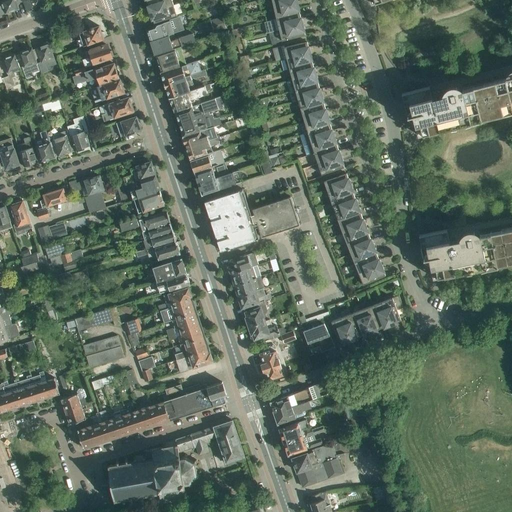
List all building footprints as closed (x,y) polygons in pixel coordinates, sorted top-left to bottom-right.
[(3,0),(0,1),(0,13),(1,15),(7,13),(9,13),(11,12),(12,11),(19,9),(17,4),(22,2),(21,0),(3,0)] [(148,7),(150,12),(173,5),(171,0),(152,0),(147,2),(149,7),(148,7)] [(271,0),(274,8),(298,3),(297,0),(271,0)] [(276,19),(300,13),(298,8),(299,8),(298,3),(274,8),(276,19)] [(177,15),(173,5),(150,12),(151,17),(152,17),(154,23),(177,15)] [(276,19),(264,22),(267,33),(269,32),(272,32),(279,30),(303,24),(302,18),(301,19),(300,13),(276,19)] [(156,27),(148,30),(151,40),(173,33),(181,30),(184,29),(180,17),(170,20),(157,25),(156,27)] [(222,17),(210,21),(214,32),(226,28),(222,17)] [(279,30),(272,32),(274,42),(278,41),(279,43),(283,42),(282,40),(305,35),(304,29),(305,29),(303,24),(279,30)] [(104,39),(103,38),(106,36),(106,34),(104,32),(101,31),(99,26),(94,28),(92,27),(90,28),(89,29),(79,33),(84,46),(104,39)] [(239,28),(232,30),(235,41),(243,39),(239,28)] [(224,39),(227,49),(225,49),(226,51),(234,48),(235,48),(228,30),(220,33),(222,40),(224,39)] [(152,42),(151,43),(152,47),(153,47),(156,54),(165,51),(174,48),(196,41),(193,33),(175,39),(173,33),(151,40),(152,42)] [(247,51),(243,39),(235,41),(240,53),(247,51)] [(36,48),(32,50),(35,57),(36,59),(40,57),(40,58),(41,61),(38,63),(41,73),(52,70),(51,66),(57,64),(53,53),(53,52),(54,51),(52,46),(51,43),(50,43),(46,41),(42,43),(42,46),(36,48)] [(166,53),(156,56),(162,72),(186,64),(182,51),(190,48),(189,44),(196,41),(174,48),(175,50),(166,53)] [(284,47),(284,45),(273,48),(276,61),(281,60),(286,58),(311,52),(309,47),(308,47),(307,42),(284,47)] [(112,50),(110,51),(108,45),(106,44),(85,51),(87,57),(83,59),(86,67),(112,58),(112,57),(114,56),(112,50)] [(20,54),(15,56),(17,61),(22,59),(23,62),(24,66),(22,67),(26,79),(35,76),(34,73),(40,71),(39,67),(36,59),(35,57),(32,50),(32,48),(31,48),(29,48),(27,49),(26,50),(19,52),(20,54)] [(234,48),(226,51),(230,61),(237,59),(234,48)] [(281,60),(284,71),(289,69),(312,63),(311,58),(312,57),(311,52),(286,58),(281,60)] [(9,76),(3,78),(6,88),(15,85),(13,77),(15,76),(13,70),(20,68),(15,54),(2,58),(9,76)] [(244,70),(249,68),(250,68),(246,55),(240,57),(244,70)] [(186,64),(162,72),(165,82),(164,82),(165,83),(190,74),(201,71),(197,60),(186,64)] [(85,67),(75,71),(76,75),(76,76),(77,75),(80,83),(95,78),(98,85),(91,88),(91,89),(106,83),(106,82),(109,81),(109,80),(119,77),(118,75),(119,75),(120,71),(117,68),(116,69),(114,63),(98,69),(98,68),(86,72),(85,68),(85,67)] [(292,80),(316,73),(315,68),(314,68),(312,63),(289,69),(292,80)] [(190,74),(165,83),(166,87),(167,87),(170,97),(195,89),(191,78),(193,78),(194,79),(206,75),(205,69),(201,71),(190,74)] [(511,69),(511,70),(510,71),(509,72),(510,77),(505,78),(463,89),(457,90),(456,86),(456,85),(455,85),(454,85),(452,85),(451,85),(449,86),(448,86),(447,87),(445,88),(446,89),(447,93),(432,97),(429,86),(402,93),(408,116),(413,114),(418,135),(511,111),(511,69)] [(318,84),(317,78),(318,78),(316,73),(292,80),(287,81),(289,92),(318,84)] [(252,78),(247,80),(251,91),(256,89),(252,78)] [(95,103),(102,100),(125,92),(123,86),(124,85),(122,79),(121,80),(120,79),(106,83),(91,89),(95,103)] [(195,89),(170,97),(175,112),(192,106),(201,103),(199,97),(208,94),(207,91),(211,89),(209,84),(195,89)] [(298,101),(322,94),(321,89),(320,89),(318,84),(289,92),(292,102),(298,101)] [(245,87),(233,91),(236,98),(248,93),(245,87)] [(324,105),(323,99),(324,99),(322,94),(298,101),(301,111),(324,105)] [(105,112),(102,113),(102,115),(104,121),(108,120),(124,114),(134,111),(132,104),(134,103),(132,97),(130,98),(129,97),(120,100),(103,105),(103,106),(105,112)] [(192,106),(175,112),(179,122),(202,114),(203,116),(210,114),(209,111),(224,106),(223,105),(222,103),(220,97),(206,102),(201,103),(192,106)] [(59,99),(49,102),(43,104),(44,110),(51,108),(52,111),(62,108),(59,99)] [(260,101),(260,100),(254,102),(255,104),(257,113),(264,111),(260,101)] [(324,105),(301,111),(304,122),(328,115),(327,110),(326,110),(324,105)] [(31,109),(26,110),(28,119),(34,118),(31,109)] [(266,116),(264,111),(257,113),(259,120),(260,120),(265,118),(266,116)] [(202,114),(179,122),(183,136),(215,126),(221,124),(219,117),(214,119),(212,113),(203,116),(202,114)] [(308,132),(330,125),(329,120),(330,120),(328,115),(304,122),(308,132)] [(84,131),(87,130),(83,116),(73,119),(75,124),(67,126),(70,135),(71,135),(73,143),(76,152),(84,150),(84,148),(89,146),(84,131)] [(140,129),(141,128),(141,127),(141,126),(141,125),(140,124),(140,123),(139,123),(138,123),(136,117),(116,123),(121,136),(140,130),(140,129)] [(335,135),(333,130),(332,130),(330,125),(308,132),(300,135),(303,145),(335,135)] [(215,126),(183,136),(187,148),(220,137),(219,135),(218,135),(217,132),(215,126)] [(42,138),(35,140),(35,141),(38,152),(41,161),(42,161),(43,162),(45,162),(47,161),(49,160),(49,159),(55,157),(54,154),(57,153),(52,136),(48,137),(46,130),(40,132),(42,138)] [(65,132),(52,136),(57,153),(59,156),(60,156),(62,157),(65,156),(66,154),(71,152),(68,142),(65,132)] [(314,153),(337,146),(335,141),(336,140),(335,135),(303,145),(307,156),(314,153)] [(38,162),(34,153),(31,141),(29,136),(24,138),(25,143),(17,146),(24,167),(25,166),(26,167),(27,168),(30,167),(32,165),(32,164),(38,162)] [(220,137),(187,148),(191,159),(212,151),(210,145),(220,142),(219,139),(220,139),(220,137)] [(4,140),(0,141),(0,150),(4,163),(7,172),(8,172),(8,173),(16,171),(15,170),(16,169),(20,167),(17,158),(11,138),(4,140)] [(318,164),(341,156),(340,151),(339,151),(337,146),(314,153),(318,164)] [(208,155),(191,161),(195,172),(226,163),(227,162),(227,161),(224,162),(220,149),(208,153),(208,155)] [(271,155),(269,156),(270,158),(272,168),(274,167),(281,165),(279,156),(278,153),(271,155)] [(341,156),(318,164),(321,174),(335,170),(344,167),(342,161),(343,161),(341,156)] [(132,174),(118,178),(120,184),(121,186),(155,175),(151,161),(130,168),(132,174)] [(226,163),(195,172),(199,183),(239,171),(239,170),(229,173),(226,163)] [(239,171),(199,183),(202,195),(237,183),(242,181),(239,171)] [(351,184),(349,179),(348,179),(346,173),(324,181),(327,192),(351,184)] [(121,186),(117,187),(122,203),(131,200),(129,192),(131,192),(133,199),(135,198),(160,190),(155,175),(121,186)] [(76,180),(69,182),(72,191),(78,190),(82,188),(84,196),(104,189),(104,188),(105,187),(104,183),(102,182),(100,176),(76,183),(76,180)] [(331,202),(354,194),(352,189),(353,189),(351,184),(327,192),(331,202)] [(45,199),(40,200),(43,208),(46,207),(66,200),(66,201),(71,199),(72,199),(70,194),(69,190),(64,191),(63,189),(44,195),(45,199)] [(251,215),(242,189),(204,201),(209,216),(210,216),(211,220),(216,236),(218,240),(217,240),(221,250),(228,248),(228,249),(230,248),(230,247),(258,238),(253,223),(256,222),(262,237),(300,225),(290,196),(252,209),(254,214),(251,215)] [(164,204),(160,190),(135,198),(139,212),(164,204)] [(101,192),(85,197),(85,198),(89,212),(106,207),(101,192)] [(354,194),(331,202),(335,213),(358,204),(357,199),(356,199),(354,194)] [(15,203),(10,205),(13,214),(16,224),(14,225),(17,232),(18,235),(26,232),(25,230),(32,228),(29,221),(23,200),(21,201),(21,200),(19,199),(16,200),(15,202),(15,203)] [(339,223),(361,214),(359,209),(360,209),(358,204),(335,213),(339,223)] [(4,206),(4,205),(3,205),(2,205),(1,205),(0,205),(0,231),(5,230),(4,229),(12,227),(8,216),(5,206),(4,206)] [(43,208),(37,210),(38,212),(40,219),(49,216),(47,209),(46,207),(43,208)] [(323,207),(317,209),(320,218),(326,216),(323,207)] [(137,218),(124,222),(120,223),(122,231),(141,225),(143,231),(171,223),(167,211),(157,214),(139,220),(141,225),(138,223),(137,218)] [(361,214),(339,223),(343,233),(366,224),(364,219),(363,220),(361,214)] [(151,238),(173,231),(171,223),(143,231),(144,236),(145,240),(143,240),(143,241),(151,238)] [(56,224),(49,227),(52,238),(60,236),(56,224)] [(369,235),(367,229),(368,229),(366,224),(343,233),(347,243),(369,235)] [(449,240),(447,229),(419,235),(424,257),(429,256),(433,277),(511,261),(511,227),(474,235),(474,230),(473,229),(471,229),(469,229),(466,230),(465,230),(464,231),(463,232),(464,237),(449,240)] [(176,240),(173,231),(151,238),(143,241),(146,249),(166,243),(176,240)] [(374,244),(372,239),(371,240),(369,235),(347,243),(351,254),(374,244)] [(154,247),(146,249),(147,254),(150,263),(159,260),(161,259),(180,254),(180,253),(177,242),(167,245),(156,248),(155,246),(154,247)] [(377,255),(375,250),(376,249),(374,244),(351,254),(355,264),(377,255)] [(81,250),(70,253),(72,261),(75,260),(76,260),(83,258),(81,250)] [(233,265),(228,267),(231,273),(252,266),(257,264),(258,264),(254,252),(253,253),(240,257),(231,260),(231,262),(233,265)] [(37,253),(21,258),(24,265),(36,261),(39,261),(37,253)] [(70,253),(61,256),(63,263),(72,261),(70,253)] [(382,264),(380,260),(379,260),(377,255),(355,264),(359,274),(382,264)] [(161,264),(152,267),(156,281),(157,281),(168,278),(173,276),(173,277),(176,276),(186,273),(182,258),(181,258),(163,264),(161,264)] [(72,261),(63,263),(65,270),(77,267),(76,260),(75,260),(72,261)] [(24,265),(21,266),(24,274),(39,269),(36,261),(24,265)] [(231,274),(230,276),(231,279),(233,280),(234,284),(260,276),(261,276),(257,264),(252,266),(231,273),(231,274)] [(382,264),(359,274),(363,284),(369,282),(370,286),(380,282),(378,278),(385,275),(383,270),(384,269),(382,264)] [(68,272),(56,275),(60,288),(72,285),(72,284),(69,274),(68,272)] [(78,272),(69,274),(72,284),(81,281),(78,272)] [(157,281),(156,281),(160,293),(170,290),(180,287),(190,284),(187,274),(177,277),(174,278),(173,277),(173,276),(168,278),(157,281)] [(235,286),(234,288),(234,290),(237,291),(238,296),(263,287),(264,287),(260,276),(234,284),(235,286)] [(239,297),(237,299),(238,302),(240,303),(242,308),(252,305),(255,303),(265,300),(267,300),(265,295),(263,287),(238,296),(239,297)] [(164,295),(167,303),(165,304),(165,303),(158,305),(160,311),(190,300),(189,297),(191,296),(188,288),(164,295)] [(0,300),(6,299),(3,291),(0,292),(0,308),(9,305),(1,307),(0,303),(0,300)] [(55,308),(52,292),(44,294),(46,303),(44,304),(47,311),(55,308)] [(391,325),(396,323),(395,322),(401,320),(397,310),(403,308),(398,294),(398,295),(382,302),(391,325)] [(195,313),(190,300),(160,311),(164,323),(173,320),(195,313)] [(270,319),(270,318),(265,300),(255,303),(257,308),(245,312),(246,317),(245,317),(246,319),(245,321),(246,324),(248,324),(248,326),(270,319)] [(391,325),(382,302),(372,306),(380,328),(386,326),(386,327),(391,325)] [(0,328),(12,325),(9,314),(12,314),(9,305),(0,308),(0,328)] [(121,323),(116,306),(110,308),(114,320),(113,320),(114,325),(121,323)] [(371,333),(376,331),(375,330),(380,328),(372,306),(362,309),(371,333)] [(107,322),(113,320),(114,320),(110,308),(103,310),(107,322)] [(360,336),(365,334),(366,335),(371,333),(362,309),(352,313),(360,336)] [(100,324),(107,322),(103,310),(96,312),(100,324)] [(92,327),(100,324),(96,312),(89,314),(92,327)] [(173,320),(175,328),(174,328),(174,327),(166,330),(168,335),(198,325),(195,313),(173,320)] [(351,341),(355,339),(355,338),(360,336),(352,313),(342,317),(351,341)] [(85,329),(92,327),(89,314),(82,316),(85,329)] [(78,331),(85,329),(82,316),(75,319),(78,331)] [(331,321),(340,344),(345,342),(346,342),(351,341),(342,317),(331,321)] [(138,318),(125,322),(129,335),(135,332),(142,330),(138,318)] [(273,337),(274,339),(281,336),(281,335),(286,333),(284,327),(278,329),(277,325),(272,326),(270,319),(248,326),(251,335),(250,336),(251,339),(253,340),(259,338),(260,341),(273,337)] [(0,342),(16,337),(18,337),(18,335),(19,335),(16,324),(14,325),(14,324),(12,325),(0,328),(0,342)] [(324,324),(304,331),(308,342),(310,348),(309,345),(318,342),(319,344),(321,351),(331,347),(330,345),(330,344),(332,343),(333,343),(329,334),(324,324)] [(177,337),(178,336),(181,344),(203,337),(198,325),(168,335),(169,340),(177,338),(177,337)] [(293,330),(286,333),(281,335),(281,336),(284,343),(296,339),(293,330)] [(135,332),(129,335),(133,346),(139,344),(136,333),(135,332)] [(121,346),(118,335),(111,337),(115,348),(121,346)] [(111,337),(104,339),(108,350),(115,348),(111,337)] [(176,359),(206,349),(203,337),(181,344),(183,351),(182,352),(174,354),(176,359)] [(104,339),(97,341),(101,352),(108,350),(104,339)] [(33,340),(21,344),(23,350),(28,348),(30,353),(37,351),(33,340)] [(97,341),(90,343),(94,354),(101,352),(97,341)] [(90,343),(83,345),(86,357),(94,354),(90,343)] [(10,353),(18,351),(16,345),(8,347),(10,353)] [(118,359),(124,357),(121,346),(115,348),(118,359)] [(146,347),(135,351),(138,359),(149,356),(146,347)] [(111,361),(118,359),(115,348),(108,350),(111,361)] [(176,359),(180,372),(189,369),(203,364),(213,361),(210,353),(208,353),(206,349),(176,359)] [(104,363),(111,361),(108,350),(101,352),(104,363)] [(279,361),(285,359),(282,352),(277,354),(276,351),(270,353),(269,351),(266,352),(262,353),(263,353),(260,354),(263,364),(261,364),(264,374),(266,373),(268,380),(284,375),(279,361)] [(97,365),(104,363),(101,352),(94,354),(97,365)] [(86,357),(90,367),(97,365),(94,354),(86,357)] [(151,357),(139,361),(142,371),(150,368),(154,367),(151,357)] [(153,379),(150,368),(142,371),(145,381),(153,379)] [(132,369),(125,372),(130,386),(137,383),(132,369)] [(39,372),(40,374),(32,377),(31,374),(27,376),(30,385),(35,402),(47,398),(42,381),(42,382),(41,378),(39,372)] [(63,374),(59,376),(63,387),(67,397),(61,399),(62,402),(65,411),(81,406),(85,405),(87,404),(84,397),(86,396),(84,391),(83,389),(81,388),(79,388),(78,390),(77,391),(77,393),(71,395),(67,385),(63,374)] [(95,388),(116,381),(114,375),(93,382),(95,388)] [(23,406),(35,402),(30,385),(27,376),(26,376),(27,378),(19,381),(19,378),(15,380),(23,406)] [(55,378),(42,381),(47,398),(60,394),(55,378)] [(341,389),(337,378),(331,380),(335,391),(341,389)] [(10,410),(23,406),(15,380),(14,380),(15,383),(9,384),(8,383),(3,385),(5,393),(10,410)] [(345,401),(346,407),(357,404),(353,380),(340,385),(344,401),(345,401)] [(0,412),(10,410),(5,393),(3,385),(8,383),(7,381),(1,382),(2,383),(0,383),(0,412)] [(169,420),(227,402),(224,395),(226,395),(222,382),(207,387),(206,384),(200,386),(199,384),(182,389),(181,384),(165,389),(166,391),(169,400),(163,401),(169,420)] [(313,399),(312,396),(309,387),(270,402),(274,412),(309,400),(313,399)] [(157,425),(169,420),(163,401),(169,400),(166,391),(161,393),(163,399),(160,399),(161,402),(151,405),(149,399),(148,400),(157,425)] [(138,410),(144,429),(157,425),(148,400),(144,401),(146,407),(138,410)] [(305,414),(306,413),(305,410),(311,407),(309,400),(274,412),(278,424),(287,421),(300,416),(301,416),(305,414)] [(81,406),(65,411),(69,424),(85,419),(81,406)] [(144,429),(138,410),(131,412),(130,407),(129,408),(125,409),(133,433),(144,429)] [(113,413),(114,417),(121,436),(133,433),(125,409),(113,413)] [(109,440),(121,436),(114,417),(108,420),(107,415),(105,410),(100,412),(109,440)] [(109,440),(100,412),(96,413),(96,415),(98,423),(92,425),(89,417),(91,425),(97,444),(109,440)] [(370,413),(363,414),(364,426),(371,425),(370,413)] [(363,414),(354,415),(356,427),(364,426),(363,414)] [(322,426),(323,426),(323,425),(312,429),(311,426),(309,427),(307,419),(279,428),(284,442),(303,436),(303,437),(323,431),(322,426)] [(151,504),(187,497),(184,484),(189,483),(190,486),(192,485),(191,482),(196,476),(199,477),(200,475),(197,474),(195,464),(198,462),(196,460),(194,462),(187,458),(187,455),(185,454),(184,458),(180,458),(179,453),(196,447),(199,456),(210,452),(207,443),(210,442),(211,440),(210,439),(217,436),(226,463),(245,457),(232,420),(163,443),(163,447),(144,450),(144,453),(146,452),(146,454),(134,457),(134,461),(128,463),(127,458),(125,458),(126,463),(119,464),(118,459),(116,460),(117,464),(108,466),(110,480),(102,481),(104,489),(112,488),(114,501),(123,500),(123,504),(126,504),(125,499),(132,498),(132,503),(135,502),(134,498),(141,497),(142,501),(150,500),(151,504)] [(91,425),(77,430),(81,442),(83,447),(85,448),(97,444),(91,425)] [(323,426),(322,426),(323,431),(303,437),(303,436),(284,442),(288,455),(298,452),(322,443),(320,438),(316,439),(314,434),(325,431),(323,426)] [(362,432),(363,437),(355,439),(319,446),(311,449),(312,451),(292,458),(298,472),(335,459),(334,455),(344,453),(382,445),(378,428),(362,432)] [(329,478),(343,473),(338,457),(345,455),(344,453),(334,455),(335,459),(298,472),(303,487),(329,478)] [(383,493),(388,509),(397,506),(391,490),(383,493)] [(330,506),(325,492),(320,493),(311,496),(313,502),(311,503),(313,509),(310,510),(311,511),(332,511),(335,511),(333,505),(330,506)] [(206,501),(210,511),(219,508),(216,498),(206,501)] [(263,511),(260,503),(240,510),(238,505),(229,508),(230,511),(263,511)]
